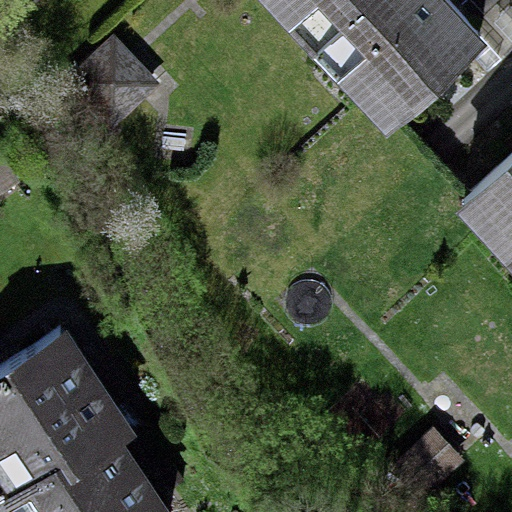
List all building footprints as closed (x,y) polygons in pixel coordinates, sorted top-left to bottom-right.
[(495,37),(459,0),(276,0),(398,128),(495,37)] [(113,33),(62,78),(107,129),(158,83),(113,33)] [(511,166),(470,203),(511,250),(511,166)] [(144,433),(72,328),(0,378),(0,469),(15,491),(0,501),(7,511),(169,511),(124,447),(144,433)] [(435,430),(393,465),(421,499),(463,464),(435,430)]
